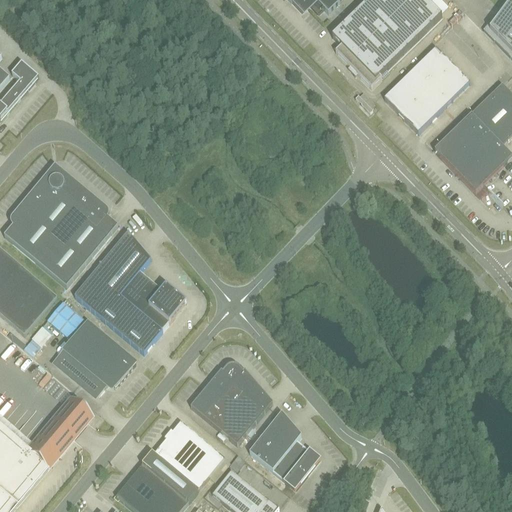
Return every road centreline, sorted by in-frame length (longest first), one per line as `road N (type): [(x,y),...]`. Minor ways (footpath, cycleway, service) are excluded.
road 1 (unclassified): [(234,308),(139,195),(67,132),(30,141),(0,177)]
road 2 (unclassified): [(61,511),(234,308)]
road 3 (tertiary): [(231,0),(383,155)]
road 4 (unclassified): [(234,308),(383,155)]
road 5 (unclassified): [(371,448),(344,436),(234,308)]
road 6 (tertiary): [(383,155),(499,278)]
road 7 (unknown): [(0,372),(103,460)]
